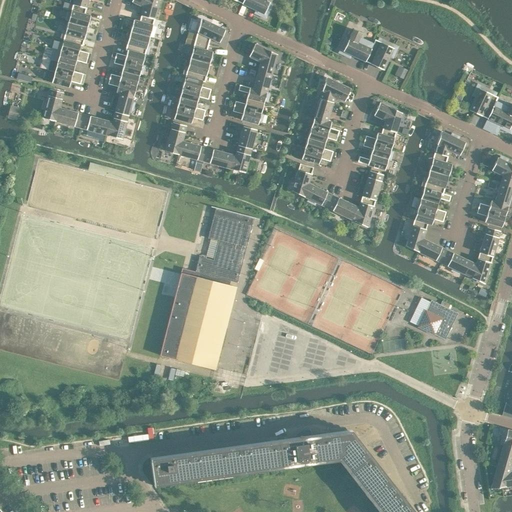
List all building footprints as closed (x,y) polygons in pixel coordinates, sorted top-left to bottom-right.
[(141,15),(154,19),(159,0),(132,0),(131,1),(143,7),(141,15)] [(243,0),(242,4),(255,10),(254,13),(262,17),(263,14),(264,14),(266,9),(269,11),(273,3),(270,1),(270,0),(243,0)] [(68,22),(87,27),(90,16),(84,14),(86,8),(73,4),(70,12),(67,11),(65,20),(68,21),(68,22)] [(154,19),(141,15),(139,21),(133,20),(130,31),(149,37),(154,19)] [(195,40),(208,44),(210,38),(219,42),(225,30),(201,19),(195,40)] [(87,27),(68,22),(66,30),(63,30),(60,38),(63,39),(63,40),(80,45),(82,46),(87,27)] [(373,43),(359,37),(361,33),(353,29),(349,39),(345,37),(341,45),(345,47),(343,51),(342,55),(350,58),(351,55),(365,61),(373,43)] [(149,37),(130,31),(125,50),(127,50),(145,55),(145,54),(148,54),(150,46),(147,45),(149,37)] [(373,43),(365,61),(383,70),(389,57),(393,58),(396,50),(393,49),(393,48),(389,46),(390,43),(379,37),(377,41),(375,39),(373,43)] [(57,50),(87,58),(88,55),(88,53),(79,50),(80,45),(63,40),(62,42),(59,41),(57,50)] [(190,58),(209,64),(212,52),(206,50),(208,44),(195,40),(190,58)] [(258,70),(271,74),(277,54),(254,44),(249,56),(260,62),(258,70)] [(57,61),(75,66),(76,61),(86,63),(86,60),(87,58),(57,50),(55,58),(58,59),(57,61)] [(142,65),(145,55),(127,50),(126,55),(116,53),(115,57),(115,58),(142,65)] [(122,71),(139,76),(139,74),(142,74),(145,66),(142,65),(115,58),(113,63),(123,66),(122,71)] [(185,76),(204,81),(209,64),(190,58),(188,67),(185,66),(182,74),(185,75),(185,76)] [(51,71),(81,79),(82,78),(83,74),(73,71),(75,66),(57,61),(57,63),(54,62),(51,71)] [(406,70),(399,66),(395,74),(403,78),(406,70)] [(258,70),(253,88),(253,89),(266,92),(271,74),(258,70)] [(51,82),(69,87),(70,81),(80,84),(81,79),(51,71),(49,79),(52,80),(51,82)] [(109,79),(136,86),(139,76),(122,71),(120,76),(110,74),(109,79)] [(30,82),(32,76),(21,74),(20,79),(30,82)] [(182,87),(209,94),(211,89),(201,86),(202,81),(204,82),(204,81),(185,76),(182,87)] [(319,98),(333,102),(334,96),(344,101),(350,88),(326,77),(319,98)] [(136,86),(109,79),(108,84),(117,86),(116,92),(120,93),(133,96),(136,86)] [(246,98),(263,103),(264,101),(267,102),(269,93),(266,92),(253,89),(253,88),(239,85),(238,90),(248,93),(246,98)] [(179,97),(197,102),(198,97),(208,99),(209,94),(182,87),(179,97)] [(487,119),(497,97),(495,96),(497,93),(485,87),(483,90),(479,88),(479,89),(475,87),(471,95),(475,97),(469,110),(487,119)] [(55,121),(59,107),(59,108),(63,92),(50,89),(46,101),(43,100),(41,109),(44,110),(42,117),(55,121)] [(115,112),(128,115),(130,110),(132,111),(135,102),(132,102),(133,96),(120,93),(115,112)] [(176,108),(203,115),(205,110),(195,107),(197,102),(179,97),(176,108)] [(497,97),(487,119),(500,125),(499,128),(507,132),(508,129),(509,129),(511,124),(511,103),(511,104),(497,97),(498,97),(497,97)] [(263,103),(246,98),(245,104),(235,101),(234,106),(261,113),(263,103)] [(333,102),(319,98),(314,117),(327,121),(333,102)] [(382,128),(396,132),(402,113),(379,102),(373,115),(385,120),(382,128)] [(7,117),(16,119),(19,108),(10,106),(7,117)] [(240,119),(258,124),(258,122),(261,123),(264,114),(261,113),(234,106),(232,111),(242,114),(240,119)] [(59,107),(55,121),(80,128),(84,114),(59,108),(59,107)] [(203,115),(176,108),(173,118),(191,123),(192,117),(202,120),(203,115)] [(115,112),(114,112),(112,122),(109,121),(105,135),(122,139),(128,115),(115,112)] [(84,114),(80,128),(105,135),(109,121),(84,114)] [(311,127),(337,135),(339,130),(329,127),(331,122),(327,121),(314,117),(311,127)] [(178,154),(181,141),(182,141),(186,126),(173,122),(165,151),(178,154)] [(238,145),(251,148),(256,129),(242,126),(238,145)] [(307,138),(325,143),(326,138),(336,140),(337,135),(311,127),(307,138)] [(364,141),(391,149),(396,132),(382,128),(381,134),(377,133),(375,138),(365,135),(364,141)] [(434,152),(447,156),(449,150),(459,155),(465,142),(458,139),(459,136),(451,133),(450,135),(441,131),(434,152)] [(304,148),(331,156),(333,151),(323,148),(325,143),(307,138),(304,148)] [(203,161),(207,148),(182,141),(181,141),(178,154),(196,159),(195,162),(202,164),(203,161)] [(370,154),(390,160),(393,152),(390,151),(391,149),(364,141),(362,146),(372,149),(370,154)] [(251,148),(238,145),(235,155),(232,154),(228,168),(245,172),(251,148)] [(228,168),(232,154),(207,148),(203,161),(228,168)] [(301,159),(318,164),(320,158),(329,161),(331,156),(304,148),(301,159)] [(447,156),(434,152),(429,170),(448,176),(451,164),(446,162),(447,156)] [(390,160),(370,154),(369,159),(359,156),(357,162),(384,170),(387,159),(390,160)] [(500,183),(511,186),(511,164),(507,162),(508,159),(500,155),(499,158),(497,157),(491,170),(502,175),(500,183)] [(291,190),(304,196),(308,183),(313,167),(300,163),(291,190)] [(88,170),(135,182),(136,177),(89,165),(88,170)] [(362,196),(375,200),(383,174),(369,170),(362,196)] [(448,176),(429,170),(426,178),(423,177),(421,186),(424,187),(423,188),(442,194),(443,193),(448,176)] [(326,208),(332,195),(308,183),(304,196),(308,198),(306,201),(314,205),(316,202),(326,208)] [(511,191),(511,186),(500,183),(495,201),(494,202),(508,206),(511,191)] [(420,198),(437,203),(439,198),(449,201),(450,196),(443,193),(442,194),(423,188),(420,198)] [(350,219),(356,206),(332,195),(326,208),(350,219)] [(375,200),(362,196),(358,207),(356,206),(350,219),(367,227),(375,200)] [(437,203),(420,198),(417,209),(444,217),(445,212),(436,209),(437,203)] [(478,208),(505,216),(508,206),(494,202),(495,201),(491,200),(489,206),(479,203),(478,208)] [(259,218),(211,206),(211,207),(215,208),(208,238),(210,238),(218,240),(213,260),(205,258),(199,256),(195,270),(182,267),(160,354),(169,357),(215,369),(236,287),(229,285),(230,281),(237,282),(243,258),(251,229),(253,218),(258,219),(259,218)] [(484,222),(501,227),(505,216),(478,208),(476,213),(486,216),(484,222)] [(444,217),(417,209),(414,219),(427,223),(431,225),(433,219),(442,222),(444,217)] [(422,238),(427,223),(414,219),(406,246),(418,252),(422,238)] [(479,252),(492,256),(500,231),(487,227),(479,252)] [(422,238),(418,252),(441,263),(447,250),(426,240),(422,238)] [(464,274),(470,262),(447,250),(441,263),(452,268),(450,271),(458,274),(460,272),(464,274)] [(492,256),(479,252),(475,264),(470,262),(464,274),(484,284),(492,256)] [(417,327),(434,335),(434,334),(445,340),(458,313),(430,300),(425,310),(424,311),(421,309),(418,315),(422,316),(417,327)] [(383,511),(411,511),(349,432),(311,438),(310,431),(310,430),(310,429),(309,430),(308,431),(307,432),(306,433),(305,433),(304,434),(302,435),(300,435),(297,435),(296,435),(294,435),(294,436),(295,436),(296,440),(150,461),(153,482),(340,456),(383,511)] [(502,446),(511,448),(511,430),(507,429),(505,436),(502,436),(500,444),(502,445),(502,446)] [(511,462),(511,448),(502,446),(497,464),(510,468),(511,462)] [(510,468),(497,464),(490,488),(511,485),(511,471),(509,472),(510,468)]
